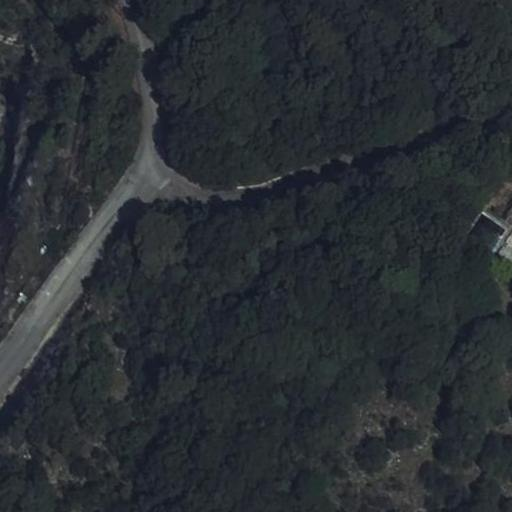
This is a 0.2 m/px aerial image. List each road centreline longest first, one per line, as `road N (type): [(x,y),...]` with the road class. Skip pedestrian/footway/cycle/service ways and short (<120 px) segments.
road 1 (motorway): [(511,346),(0,132)]
road 2 (motorway): [(0,275),(489,511)]
road 3 (residential): [(148,172),(205,196),(285,191),(511,105)]
